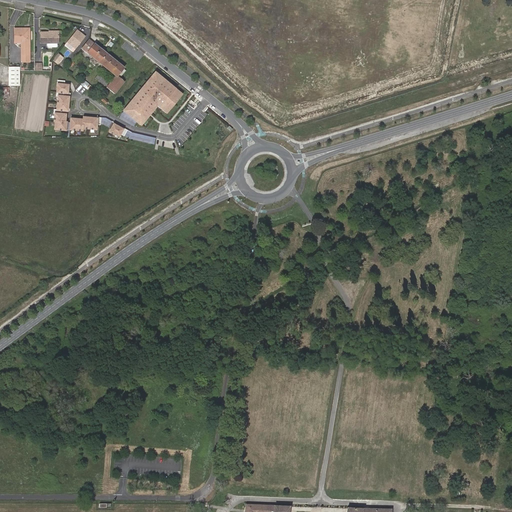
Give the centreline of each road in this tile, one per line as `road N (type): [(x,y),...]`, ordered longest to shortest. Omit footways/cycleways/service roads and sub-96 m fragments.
road 1 (residential): [(0,497),(193,499),(208,490),(264,199)]
road 2 (secondary): [(209,201),(0,345)]
road 3 (tertiary): [(208,95),(112,20),(32,0)]
road 4 (secondary): [(511,95),(328,153)]
road 5 (residential): [(208,95),(172,136),(106,113)]
